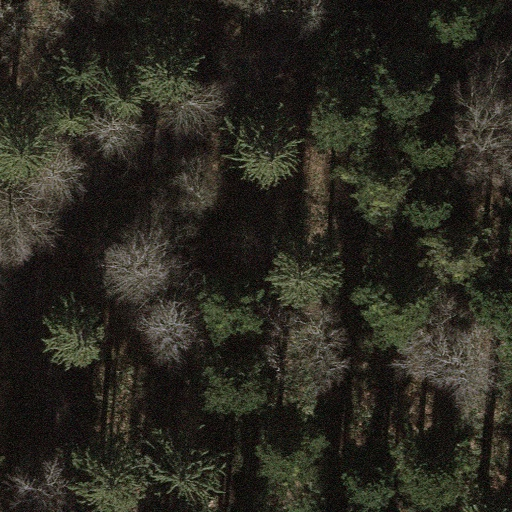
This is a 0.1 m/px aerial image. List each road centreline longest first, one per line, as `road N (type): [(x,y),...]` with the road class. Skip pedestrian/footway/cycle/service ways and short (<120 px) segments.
road 1 (track): [(395,0),(277,105),(0,232)]
road 2 (track): [(0,305),(129,511)]
